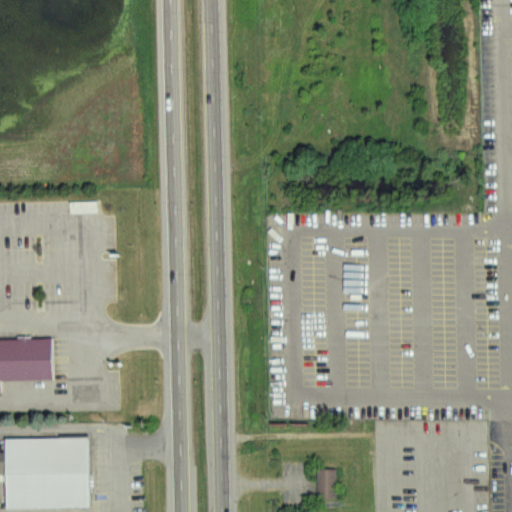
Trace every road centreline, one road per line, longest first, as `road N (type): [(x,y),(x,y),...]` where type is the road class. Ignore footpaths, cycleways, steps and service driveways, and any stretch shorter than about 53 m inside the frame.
road 1 (trunk): [(171,0),(182,511)]
road 2 (trunk): [(222,511),(211,0)]
